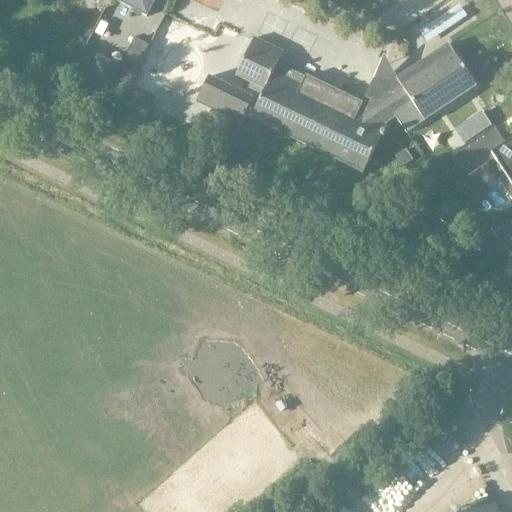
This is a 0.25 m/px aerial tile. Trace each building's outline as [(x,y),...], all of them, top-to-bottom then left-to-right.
[(153,0),(113,0),(144,19),(153,0)] [(423,123),(475,89),(446,46),(395,80),(372,80),(360,104),(304,77),(302,81),(274,67),(280,54),(252,40),(233,79),(248,86),(244,95),(208,77),(195,104),(239,126),(243,117),(248,120),(248,121),(360,176),(385,125),(382,123),(393,116),(405,135),(423,123)] [(93,56),(80,81),(105,94),(102,100),(118,108),(124,96),(150,109),(154,100),(129,88),(133,77),(118,69),(93,56)] [(464,120),(473,130),(482,123),(474,112),(464,120)] [(486,131),(451,155),(466,176),(491,159),(503,178),(497,181),(511,203),(511,140),(503,147),(490,128),(486,131)] [(490,230),(474,240),(481,250),(496,240),(490,230)] [(496,511),(490,501),(470,511),(496,511)]
